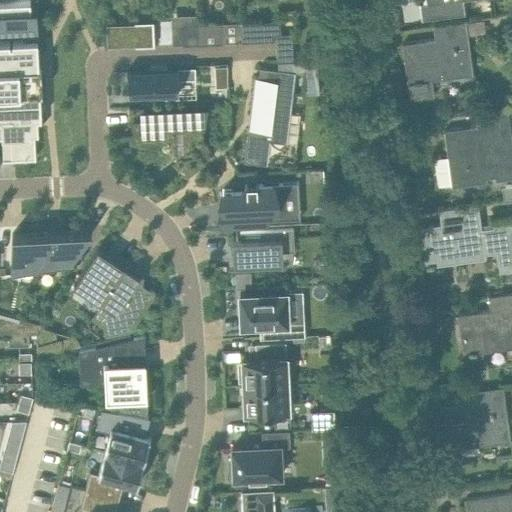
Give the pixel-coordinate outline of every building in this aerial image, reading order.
[(30,0),(23,0),(0,1),(0,33),(39,31),(39,30),(37,30),(36,9),(31,9),(30,0)] [(473,74),(465,20),(433,25),(435,39),(402,43),(410,99),(434,95),(432,80),(473,74)] [(153,22),(135,22),(136,47),(154,46),(153,22)] [(198,23),(199,44),(222,43),(221,22),(198,23)] [(198,23),(182,24),(183,45),(199,44),(198,23)] [(276,33),(278,61),(294,61),(292,33),(276,33)] [(0,69),(34,67),(34,68),(39,68),(39,66),(38,45),(25,46),(25,40),(0,41),(0,69)] [(317,59),(305,60),(306,73),(307,93),(318,93),(317,59)] [(229,86),(228,65),(211,66),(212,86),(229,86)] [(39,68),(34,68),(34,67),(0,69),(0,93),(40,91),(40,92),(43,92),(41,66),(39,66),(39,68)] [(167,68),(128,70),(129,96),(179,94),(178,80),(196,79),(195,67),(178,68),(167,68)] [(269,151),(270,141),(287,143),(295,71),(259,67),(258,77),(254,77),(244,162),(246,162),(247,148),(269,151)] [(34,118),(41,118),(42,118),(40,92),(40,91),(0,93),(0,119),(34,117),(34,118)] [(173,126),(186,126),(187,151),(177,158),(186,172),(214,152),(205,139),(204,139),(203,125),(205,125),(204,109),(150,111),(150,106),(129,107),(130,120),(134,120),(135,136),(174,134),(173,126)] [(511,136),(507,107),(475,112),(477,126),(444,130),(452,186),(486,181),(486,176),(495,175),(496,180),(511,177),(511,145),(510,146),(509,137),(511,136)] [(34,117),(0,119),(0,138),(10,138),(11,157),(3,158),(3,159),(36,157),(34,127),(41,127),(41,118),(34,118),(34,117)] [(284,211),(283,183),(245,185),(245,189),(223,190),(224,206),(222,206),(223,222),(266,220),(265,210),(282,209),(282,211),(284,211)] [(511,184),(506,185),(502,190),(504,200),(511,198),(511,184)] [(427,267),(434,266),(434,265),(485,258),(485,254),(497,252),(499,272),(511,270),(511,231),(510,220),(492,223),(493,227),(481,228),(478,204),(439,209),(441,223),(415,227),(420,267),(427,266),(427,267)] [(287,229),(293,229),(293,228),(240,230),(241,246),(238,247),(239,264),(279,262),(279,250),(287,250),(288,250),(287,229)] [(71,264),(92,230),(54,232),(39,269),(71,264)] [(12,234),(10,274),(39,269),(54,232),(12,234)] [(98,247),(74,284),(102,302),(123,272),(126,266),(113,257),(98,247)] [(123,272),(102,302),(98,308),(112,317),(116,333),(131,330),(156,293),(123,272)] [(251,272),(235,272),(236,288),(251,288),(251,272)] [(241,323),(242,325),(244,325),(244,324),(266,323),(267,337),(305,335),(304,320),(288,321),(287,293),(287,291),(285,291),(285,292),(242,294),(242,293),(240,293),(240,295),(241,295),(242,323),(241,323)] [(490,310),(457,314),(465,370),(466,370),(466,369),(484,367),(482,351),(511,347),(511,292),(488,296),(490,310)] [(0,315),(0,333),(14,333),(19,320),(0,315)] [(19,320),(14,333),(30,332),(36,324),(19,320)] [(106,399),(147,397),(146,361),(136,361),(135,342),(145,342),(144,335),(79,350),(79,354),(82,354),(82,370),(95,369),(96,383),(105,382),(106,399)] [(56,339),(38,344),(39,355),(62,349),(60,338),(56,339)] [(244,381),(244,385),(288,383),(286,341),(256,343),(256,358),(243,358),(243,363),(239,364),(240,381),(244,381)] [(31,353),(19,353),(20,361),(31,361),(32,361),(31,353)] [(20,361),(19,361),(19,373),(31,372),(31,361),(20,361)] [(288,383),(244,385),(245,412),(257,412),(257,418),(275,417),(275,411),(289,410),(288,383)] [(473,405),(440,410),(445,449),(469,446),(510,440),(503,386),(471,391),(473,405)] [(21,394),(19,402),(31,405),(33,397),(21,394)] [(146,401),(117,402),(118,412),(147,416),(146,401)] [(19,402),(17,410),(29,413),(31,405),(19,402)] [(312,411),(312,429),(335,428),(334,410),(312,411)] [(100,413),(96,427),(110,431),(105,451),(144,461),(151,438),(145,436),(142,435),(143,429),(139,428),(141,421),(100,413)] [(290,446),(289,430),(262,431),(263,445),(232,447),(233,459),(229,459),(230,475),(234,474),(234,477),(250,477),(250,479),(266,478),(266,476),(282,475),(280,446),(290,446)] [(70,441),(68,449),(79,452),(81,444),(70,441)] [(18,452),(5,449),(0,466),(0,468),(13,471),(18,452)] [(90,472),(85,489),(119,498),(124,481),(138,485),(144,461),(105,451),(98,474),(90,472)] [(59,483),(53,503),(65,506),(70,486),(59,483)] [(327,511),(339,511),(337,487),(326,488),(327,511)] [(85,489),(81,507),(90,509),(89,511),(115,511),(119,498),(85,489)] [(274,511),(274,489),(242,491),(242,511),(274,511)] [(511,511),(511,492),(466,499),(467,511),(511,511)]
